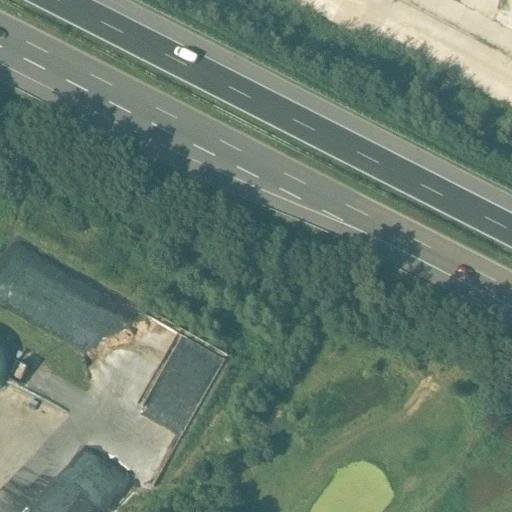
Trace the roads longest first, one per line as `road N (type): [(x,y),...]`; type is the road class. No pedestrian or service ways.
road 1 (motorway): [(0,38),(511,298)]
road 2 (motorway): [(511,234),(37,0)]
